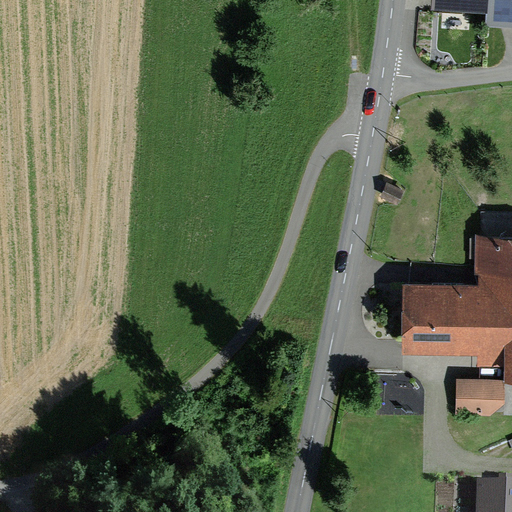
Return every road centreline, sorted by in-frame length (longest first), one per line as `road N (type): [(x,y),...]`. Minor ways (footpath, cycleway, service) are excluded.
road 1 (tertiary): [(297,511),(393,0)]
road 2 (unknown): [(333,333),(423,365),(434,411),(461,456),(479,464),(511,460)]
